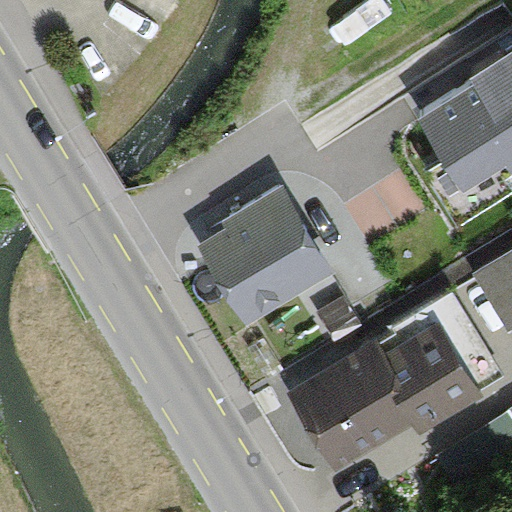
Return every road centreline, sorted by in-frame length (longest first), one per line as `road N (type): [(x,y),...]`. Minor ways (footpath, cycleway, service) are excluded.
road 1 (primary): [(0,93),(256,511)]
road 2 (track): [(262,145),(298,107),(469,0)]
road 3 (track): [(296,0),(262,145)]
